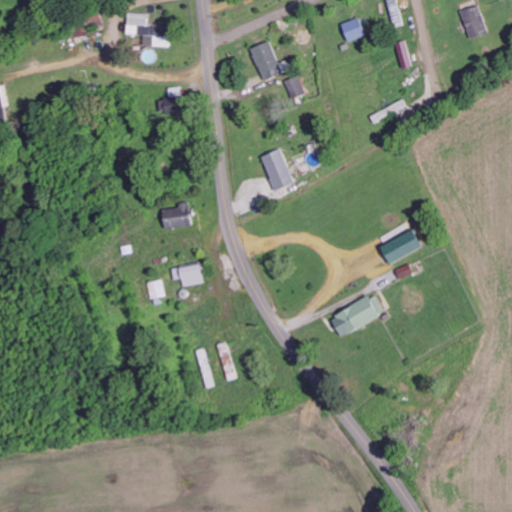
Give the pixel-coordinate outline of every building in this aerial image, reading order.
[(473,38),(491,31),(479,4),(462,12),(473,38)] [(128,35),(139,35),(140,26),(148,26),(149,14),(129,13),(128,35)] [(343,24),(350,42),(367,35),(360,18),(343,24)] [(252,49),(266,81),(291,70),(287,60),(280,63),(271,41),(252,49)] [(288,80),(291,97),(305,94),(302,77),(288,80)] [(296,182),(282,149),(263,157),(277,190),(296,182)] [(165,207),(166,228),(193,227),(192,206),(165,207)] [(424,247),(415,230),(383,247),(392,264),(424,247)] [(205,284),(204,265),(175,267),(176,279),(184,279),(184,286),(205,284)] [(152,299),(168,296),(165,279),(149,282),(152,299)] [(342,335),(388,315),(379,295),(333,315),(342,335)]
